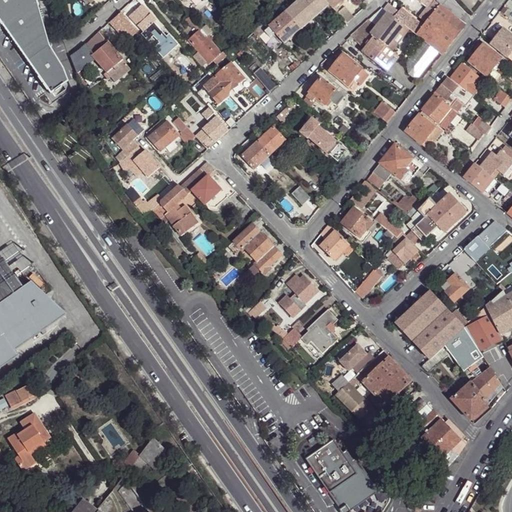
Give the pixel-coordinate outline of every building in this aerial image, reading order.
[(0,0),(0,31),(46,97),(64,85),(48,44),(32,0),(0,0)] [(137,0),(131,0),(123,8),(134,20),(131,23),(133,26),(134,27),(136,25),(142,32),(140,34),(146,41),(160,28),(154,21),(155,20),(137,0)] [(329,5),(325,0),(300,0),(291,9),(286,13),(301,30),(329,5)] [(300,0),(290,0),(287,4),(291,9),(300,0)] [(341,0),(334,0),(329,5),(333,9),(342,1),(341,0)] [(435,1),(434,0),(419,0),(419,1),(429,8),(435,1)] [(465,25),(439,4),(433,12),(423,25),(421,28),(416,34),(442,54),(465,25)] [(354,17),(344,7),(337,13),(346,24),(354,17)] [(123,8),(120,11),(131,23),(134,20),(123,8)] [(366,22),(361,26),(367,31),(371,34),(374,30),(387,13),(381,8),(366,22)] [(398,12),(393,18),(404,26),(409,29),(416,34),(421,28),(418,25),(420,23),(418,21),(401,8),(398,12)] [(433,12),(429,8),(418,21),(420,23),(423,25),(433,12)] [(389,14),(393,18),(398,12),(393,9),(389,14)] [(131,23),(120,11),(112,19),(125,33),(133,26),(131,23)] [(301,30),(286,13),(281,17),(273,24),(270,28),(274,33),(285,45),(301,30)] [(389,14),(387,13),(374,30),(371,34),(373,36),(387,47),(392,40),(399,32),(404,26),(393,18),(389,14)] [(281,17),(277,14),(270,20),(273,24),(281,17)] [(189,23),(193,20),(189,15),(183,20),(187,25),(189,23)] [(200,28),(198,26),(193,20),(189,23),(197,32),(201,29),(200,28)] [(361,26),(357,30),(364,35),(367,38),(371,34),(367,31),(361,26)] [(404,26),(399,32),(404,35),(409,29),(404,26)] [(133,28),(128,32),(131,37),(137,33),(133,28)] [(274,33),(270,28),(266,31),(271,36),(274,33)] [(208,37),(202,30),(201,29),(197,32),(188,40),(198,53),(207,63),(209,65),(213,61),(216,65),(225,57),(226,57),(222,53),(221,54),(207,38),(208,37)] [(511,36),(503,29),(490,44),(511,61),(511,36)] [(357,30),(353,34),(350,36),(360,46),(367,38),(364,35),(357,30)] [(91,54),(93,56),(106,72),(103,75),(107,79),(110,77),(114,82),(129,69),(107,42),(106,42),(97,32),(85,44),(93,53),(91,54)] [(404,35),(399,32),(392,40),(396,44),(404,35)] [(387,47),(373,36),(370,40),(388,54),(391,50),(387,47)] [(318,49),(322,45),(315,37),(311,40),(318,49)] [(388,54),(370,40),(369,41),(366,44),(361,51),(385,70),(397,55),(391,50),(388,54)] [(396,44),(392,40),(387,47),(391,50),(396,44)] [(139,53),(131,42),(126,46),(134,56),(139,53)] [(80,49),(69,56),(77,72),(80,70),(93,59),(92,57),(93,56),(91,54),(93,53),(85,44),(80,49)] [(154,48),(168,65),(173,62),(167,55),(168,54),(159,44),(154,48)] [(501,59),(483,45),(483,46),(478,51),(469,62),(487,76),(501,59)] [(420,74),(435,54),(426,48),(411,67),(420,74)] [(202,67),(207,63),(198,53),(193,57),(202,67)] [(362,69),(344,53),(330,70),(348,85),(353,78),(358,82),(360,80),(362,81),(368,74),(362,69)] [(397,55),(385,70),(388,71),(399,57),(397,55)] [(244,78),(230,63),(204,87),(219,104),(229,94),(228,93),(244,78)] [(480,78),(463,64),(451,79),(459,85),(474,97),(481,89),(474,85),(480,78)] [(260,67),(253,73),(270,92),(277,86),(260,67)] [(77,72),(84,92),(87,89),(80,70),(77,72)] [(309,92),(315,97),(324,105),(329,98),(337,90),(321,77),(309,92)] [(447,79),(437,91),(447,100),(458,88),(457,87),(450,81),(447,79)] [(451,79),(450,81),(457,87),(459,85),(451,79)] [(447,100),(437,91),(434,94),(435,95),(451,108),(457,100),(465,106),(466,107),(474,97),(459,85),(457,87),(458,88),(447,100)] [(504,92),(496,86),(489,96),(497,101),(503,93),(504,92)] [(337,90),(329,98),(334,102),(338,105),(344,96),(337,90)] [(315,97),(309,92),(305,96),(312,101),(315,97)] [(511,99),(503,93),(497,101),(504,108),(511,99)] [(451,108),(435,95),(425,108),(440,121),(451,108)] [(312,101),(305,96),(303,100),(309,105),(312,101)] [(451,108),(458,113),(465,106),(457,100),(451,108)] [(383,101),(374,111),(386,121),(395,111),(383,101)] [(206,127),(189,107),(179,116),(195,136),(206,127)] [(422,112),(438,125),(444,131),(445,131),(459,114),(458,113),(451,108),(440,121),(425,108),(422,112)] [(420,114),(436,128),(438,125),(422,112),(420,114)] [(436,128),(420,114),(406,132),(422,145),(427,139),(436,128)] [(190,132),(177,116),(173,120),(181,131),(180,133),(181,134),(180,135),(186,143),(194,136),(190,132)] [(471,124),(483,134),(490,125),(477,116),(471,124)] [(309,138),(319,126),(312,120),(302,132),(309,138)] [(148,139),(159,152),(179,135),(167,122),(148,139)] [(114,138),(124,130),(119,124),(109,133),(114,138)] [(483,134),(471,124),(466,130),(478,140),(483,134)] [(279,130),(274,125),(258,140),(271,154),(286,139),(279,130)] [(438,125),(436,128),(427,139),(433,144),(444,131),(438,125)] [(114,138),(113,140),(123,151),(121,153),(126,158),(138,148),(133,142),(138,137),(128,126),(124,130),(114,138)] [(347,150),(319,126),(309,138),(320,147),(319,149),(322,151),(326,155),(328,153),(338,161),(341,157),(347,150)] [(320,147),(309,138),(305,143),(319,154),(322,151),(319,149),(320,147)] [(271,154),(258,140),(241,155),(254,169),(271,154)] [(412,160),(395,146),(380,164),(393,174),(400,180),(406,174),(407,172),(405,169),(412,160)] [(511,172),(511,171),(511,160),(511,150),(506,146),(497,156),(492,152),(480,167),(491,176),(494,179),(499,172),(506,178),(511,172)] [(126,158),(124,160),(129,165),(133,161),(143,172),(148,178),(160,168),(146,151),(143,153),(138,148),(126,158)] [(347,150),(341,157),(345,160),(351,153),(347,150)] [(126,158),(121,153),(117,157),(121,163),(124,160),(126,158)] [(121,163),(120,164),(124,169),(128,167),(137,177),(143,172),(133,161),(129,165),(124,160),(121,163)] [(421,167),(412,160),(405,169),(407,172),(406,174),(412,178),(419,169),(421,167)] [(234,191),(208,162),(200,169),(207,177),(209,176),(222,190),(227,196),(228,197),(234,191)] [(480,167),(475,163),(464,179),(479,191),(491,176),(480,167)] [(393,174),(380,164),(372,173),(385,183),(393,174)] [(177,205),(192,191),(207,177),(200,169),(181,187),(179,185),(171,193),(162,201),(161,202),(154,209),(152,210),(161,219),(167,213),(168,213),(165,215),(169,220),(181,236),(198,223),(191,213),(183,219),(174,207),(177,205)] [(385,183),(372,173),(367,180),(379,190),(385,183)] [(222,190),(209,176),(207,177),(192,191),(205,206),(207,204),(211,200),(216,196),(222,190)] [(494,179),(491,176),(479,191),(482,194),(494,179)] [(356,194),(350,201),(361,210),(376,191),(366,182),(359,190),(363,193),(360,196),(356,194)] [(311,197),(301,186),(293,193),(303,204),(311,197)] [(166,187),(156,197),(157,197),(161,202),(162,201),(171,193),(166,187)] [(215,207),(227,196),(222,190),(216,196),(211,200),(207,204),(209,207),(215,207)] [(467,213),(450,195),(437,207),(428,216),(445,233),(467,213)] [(149,204),(154,209),(161,202),(157,197),(149,204)] [(437,207),(429,200),(423,206),(419,211),(425,218),(428,216),(437,207)] [(419,211),(423,206),(419,202),(414,208),(407,202),(402,208),(413,218),(419,211)] [(183,219),(191,213),(185,206),(180,209),(177,205),(174,207),(183,219)] [(354,208),(342,224),(360,238),(366,230),(367,231),(373,224),(354,208)] [(412,232),(425,218),(419,211),(413,218),(414,219),(406,227),(412,232)] [(386,229),(390,225),(379,216),(375,221),(385,230),(386,229)] [(428,216),(425,218),(412,232),(419,239),(423,244),(431,235),(437,241),(445,233),(428,216)] [(326,241),(321,247),(334,260),(342,251),(349,244),(335,231),(330,226),(328,224),(321,234),(320,235),(326,241)] [(373,224),(367,231),(372,234),(377,227),(373,224)] [(281,255),(253,225),(234,242),(241,248),(243,251),(245,248),(258,262),(255,264),(261,270),(265,275),(271,269),(269,267),(281,255)] [(401,234),(390,225),(386,229),(388,231),(397,239),(401,234)] [(397,239),(388,231),(384,235),(394,243),(397,239)] [(419,239),(412,232),(407,237),(414,244),(419,239)] [(326,241),(320,235),(315,241),(321,247),(326,241)] [(404,238),(386,256),(400,270),(418,252),(404,238)] [(229,247),(235,254),(241,248),(234,242),(229,247)] [(349,244),(342,251),(347,256),(354,249),(349,244)] [(0,369),(20,356),(17,351),(67,315),(31,283),(24,287),(0,253),(0,369)] [(192,259),(201,269),(205,265),(197,255),(192,259)] [(261,270),(255,264),(250,270),(255,276),(261,270)] [(359,279),(362,282),(363,281),(371,271),(368,268),(359,279)] [(371,271),(363,281),(371,289),(381,277),(372,270),(371,271)] [(470,289),(457,274),(449,281),(453,286),(446,293),(447,293),(451,297),(455,303),(470,289)] [(318,291),(304,276),(300,279),(297,275),(286,284),(291,290),(278,302),(292,318),(296,315),(297,315),(307,306),(305,303),(318,291)] [(355,291),(363,299),(371,289),(363,281),(362,282),(355,291)] [(453,286),(449,281),(442,288),(445,291),(446,293),(453,286)] [(451,314),(430,291),(396,323),(430,359),(444,346),(464,328),(462,326),(455,319),(451,314)] [(507,297),(504,291),(494,300),(486,307),(489,312),(507,297)] [(511,306),(507,297),(489,312),(491,315),(500,334),(511,326),(511,306)] [(254,304),(250,299),(241,306),(246,311),(254,304)] [(338,320),(328,310),(307,330),(309,332),(302,339),(308,345),(312,341),(324,354),(339,339),(334,333),(328,327),(331,323),(333,325),(334,325),(338,320)] [(458,310),(451,314),(455,319),(460,315),(461,314),(458,310)] [(466,322),(460,315),(455,319),(462,326),(466,322)] [(472,340),(479,351),(487,347),(503,340),(500,334),(491,315),(464,328),(472,340)] [(278,325),(273,322),(269,327),(274,330),(278,325)] [(301,322),(293,328),(296,331),(304,325),(301,322)] [(289,330),(279,323),(278,325),(274,330),(283,338),(289,330)] [(283,338),(282,339),(291,348),(302,338),(296,331),(293,328),(283,338)] [(464,328),(444,346),(450,354),(452,355),(472,340),(464,328)] [(479,351),(472,340),(452,355),(463,372),(475,363),(483,357),(479,351)] [(359,373),(376,356),(371,351),(368,353),(359,343),(341,360),(350,370),(354,367),(359,373)] [(450,354),(444,346),(430,359),(422,366),(428,372),(450,354)] [(390,357),(383,350),(376,356),(359,373),(358,374),(364,381),(390,357)] [(412,380),(390,357),(364,381),(386,404),(412,380)] [(483,374),(475,363),(463,372),(471,382),(472,382),(483,374)] [(499,381),(490,368),(483,374),(494,391),(501,384),(499,381)] [(350,381),(343,373),(332,383),(339,391),(350,381)] [(364,381),(358,374),(354,377),(361,384),(364,381)] [(494,391),(483,374),(472,382),(485,401),(494,391)] [(356,383),(352,379),(350,381),(339,391),(336,394),(341,398),(353,386),(356,383)] [(472,382),(471,382),(451,399),(471,421),(488,405),(485,401),(472,382)] [(501,384),(494,391),(485,401),(488,405),(503,388),(501,384)] [(29,385),(17,391),(23,403),(35,398),(29,385)] [(373,408),(353,386),(341,398),(361,418),(372,409),(373,408)] [(23,403),(17,391),(5,397),(11,409),(23,403)] [(417,392),(398,409),(406,417),(407,416),(411,420),(428,404),(417,392)] [(432,413),(426,408),(415,418),(420,423),(432,413)] [(378,416),(372,409),(361,418),(368,425),(378,416)] [(389,430),(403,418),(395,409),(387,417),(392,422),(387,428),(389,430)] [(434,411),(432,413),(420,423),(429,432),(442,419),(434,411)] [(16,462),(24,473),(37,464),(32,457),(30,454),(44,444),(39,436),(45,432),(34,416),(23,424),(28,431),(26,433),(19,437),(18,436),(9,443),(20,459),(16,462)] [(383,420),(378,416),(368,425),(373,430),(376,427),(383,420)] [(387,428),(392,422),(387,417),(383,420),(377,427),(384,435),(389,430),(387,428)] [(445,423),(442,419),(429,432),(422,439),(442,459),(453,449),(461,440),(445,423)] [(458,455),(466,444),(466,441),(465,437),(448,420),(445,423),(461,440),(453,449),(458,455)] [(39,436),(44,444),(50,439),(45,432),(39,436)] [(16,433),(7,440),(9,443),(18,436),(16,433)] [(422,439),(417,434),(413,438),(418,443),(422,439)] [(407,453),(418,443),(413,438),(411,436),(401,446),(407,453)] [(152,438),(139,455),(148,462),(147,464),(154,470),(170,454),(152,438)] [(442,459),(422,439),(418,443),(428,455),(444,470),(448,466),(442,459)] [(334,441),(307,460),(312,468),(315,473),(326,488),(329,493),(341,509),(340,510),(341,511),(351,511),(350,511),(355,508),(379,491),(357,460),(354,462),(347,452),(343,455),(334,441)] [(428,455),(418,443),(407,453),(418,464),(428,455)] [(44,444),(30,454),(32,457),(47,447),(44,444)] [(458,455),(453,449),(442,459),(448,466),(458,455)] [(148,462),(139,455),(135,451),(124,465),(128,469),(131,466),(140,473),(147,464),(148,462)] [(439,475),(425,466),(418,478),(431,486),(434,481),(439,475)] [(379,491),(355,508),(358,511),(370,511),(389,499),(382,489),(379,491)] [(414,510),(417,502),(416,502),(416,501),(415,501),(414,501),(414,500),(413,500),(412,499),(408,508),(414,510)] [(98,511),(85,500),(74,511),(98,511)] [(423,504),(418,502),(415,511),(418,511),(419,511),(422,506),(423,504)]
